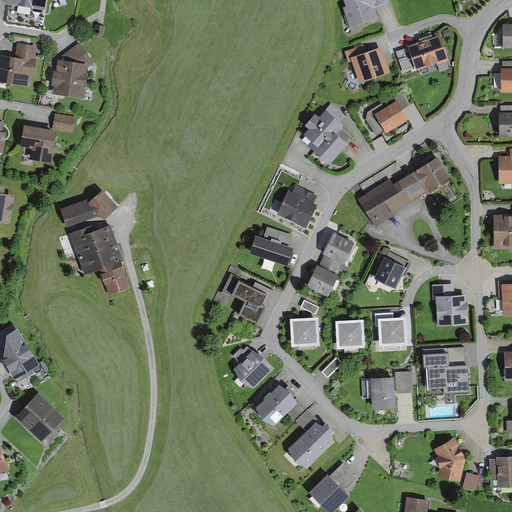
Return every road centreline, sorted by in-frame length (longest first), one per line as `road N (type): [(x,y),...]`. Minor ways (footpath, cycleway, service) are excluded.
road 1 (residential): [(441,127),(470,177),(475,208),(484,402),(482,413),(462,425),(355,427),(272,336),(335,197),(426,131)]
road 2 (track): [(117,221),(150,347),(151,421),(135,483),(119,499),(74,511)]
road 3 (residential): [(441,127),(463,93),(474,33),(504,0)]
